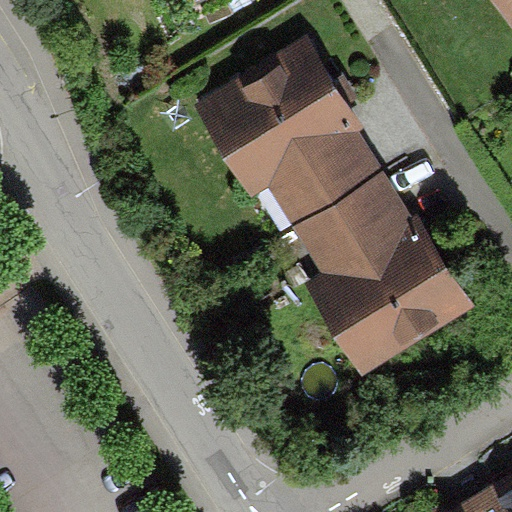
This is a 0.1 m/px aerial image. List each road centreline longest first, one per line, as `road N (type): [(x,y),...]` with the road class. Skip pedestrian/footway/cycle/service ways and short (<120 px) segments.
road 1 (residential): [(0,119),(247,511)]
road 2 (residential): [(323,511),(511,394)]
